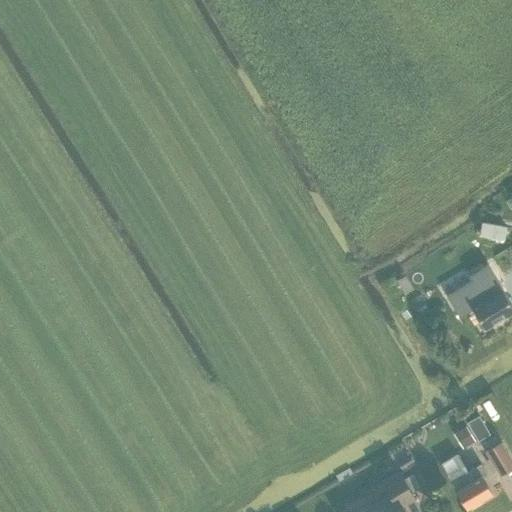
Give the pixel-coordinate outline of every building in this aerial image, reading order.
[(471,279),(446,294),(459,316),(472,309),(483,328),(511,310),(511,306),(503,290),(504,290),(488,263),(468,274),(471,279)] [(404,293),(413,288),(405,274),(396,279),(404,293)] [(478,439),(488,432),(478,415),(467,422),(478,439)] [(511,467),(511,458),(501,439),(484,449),(499,475),(511,467)] [(482,476),(486,473),(480,463),(466,472),(463,468),(459,467),(448,473),(448,475),(451,481),(467,507),(491,492),(482,476)] [(362,511),(405,511),(402,505),(414,498),(398,472),(382,481),(391,495),(362,511)]
